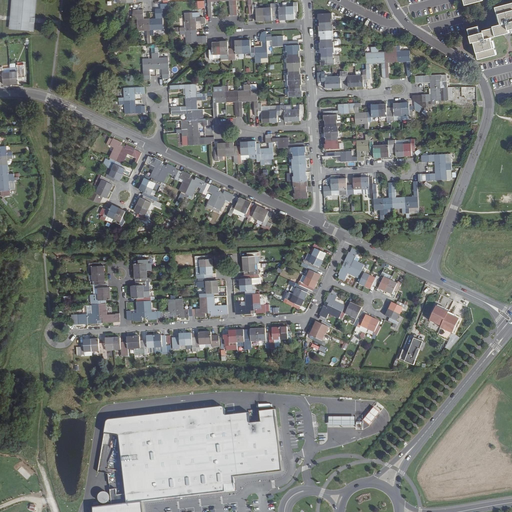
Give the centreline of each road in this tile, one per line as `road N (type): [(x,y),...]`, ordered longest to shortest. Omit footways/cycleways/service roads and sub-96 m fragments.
road 1 (residential): [(428,274),(488,95),(482,75),(402,21),(391,0)]
road 2 (residential): [(313,221),(153,146)]
road 3 (secondary): [(423,434),(511,326)]
